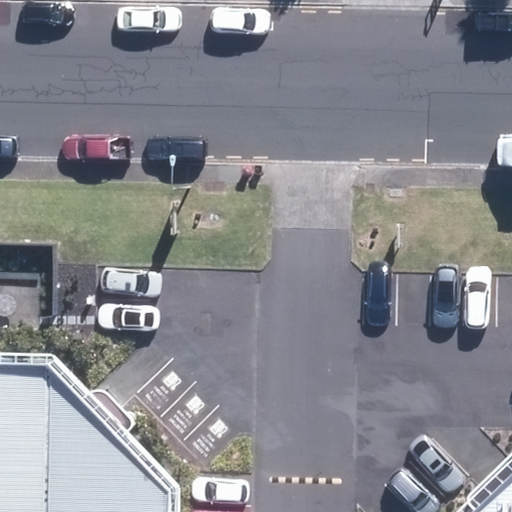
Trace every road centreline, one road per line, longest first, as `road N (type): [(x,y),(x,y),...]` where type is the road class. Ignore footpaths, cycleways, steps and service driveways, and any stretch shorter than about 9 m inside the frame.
road 1 (residential): [(0,76),(511,85)]
road 2 (unknown): [(312,323),(163,258)]
